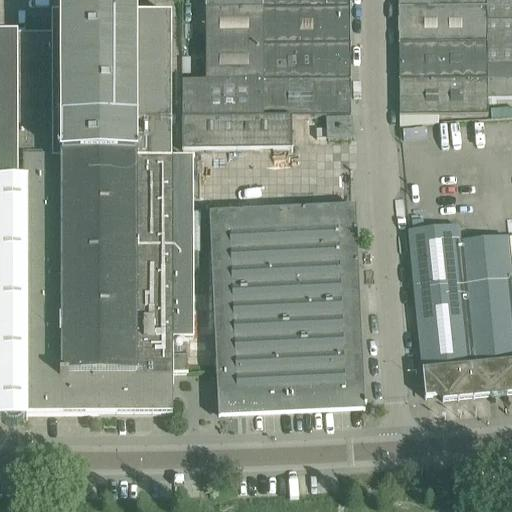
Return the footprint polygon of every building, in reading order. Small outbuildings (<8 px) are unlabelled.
[(203,0),(204,85),(261,85),(351,85),(349,0),(203,0)] [(511,10),(511,0),(397,0),(398,12),(511,10)] [(511,10),(398,12),(398,49),(511,47),(511,10)] [(0,422),(4,423),(7,426),(10,428),(14,429),(18,428),(22,426),(25,423),(29,423),(29,419),(172,417),(172,376),(188,376),(188,358),(187,345),(190,345),(189,199),(189,163),(172,163),(172,162),(171,162),(169,84),(168,18),(48,18),(49,37),(33,37),(0,37),(0,422)] [(511,47),(398,49),(398,85),(487,83),(511,83),(511,47)] [(487,103),(487,83),(398,85),(399,121),(487,120),(487,103)] [(511,83),(487,83),(487,103),(511,102),(511,83)] [(204,85),(181,84),(182,120),(261,121),(261,85),(204,85)] [(261,121),(292,122),(351,121),(351,85),(261,85),(261,121)] [(291,153),(292,122),(183,122),(183,152),(291,153)] [(327,144),(352,143),(351,124),(327,125),(327,144)] [(364,407),(356,212),(209,218),(216,375),(218,422),(365,415),(365,411),(367,411),(366,407),(364,407)] [(408,236),(425,401),(442,399),(442,405),(473,402),(459,247),(457,231),(408,236)] [(506,242),(459,247),(473,402),(511,397),(511,281),(510,282),(506,242)]
